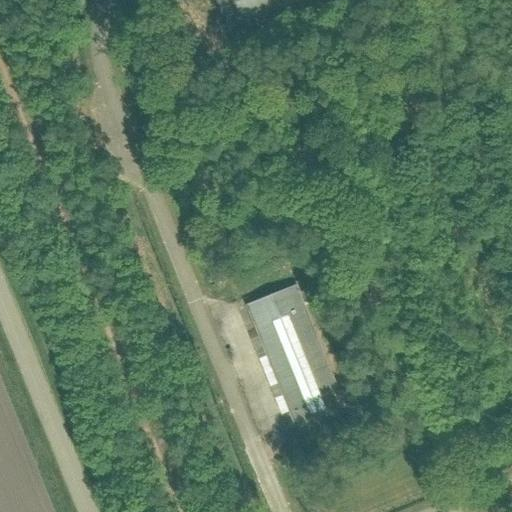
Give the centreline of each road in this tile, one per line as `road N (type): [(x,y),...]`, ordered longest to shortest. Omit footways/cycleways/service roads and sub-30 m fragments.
road 1 (unknown): [(103,0),(97,44),(104,78),(281,511)]
road 2 (unclassified): [(88,511),(0,291)]
